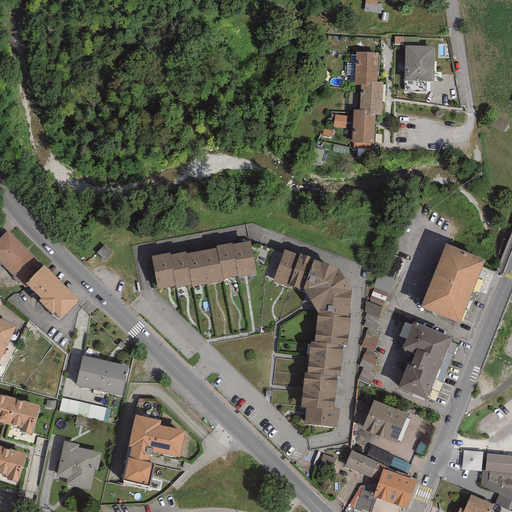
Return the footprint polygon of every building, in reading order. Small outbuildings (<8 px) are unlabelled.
[(377,0),(365,0),(364,12),(381,15),(383,6),(377,5),(377,0)] [(434,49),(405,48),(404,82),(433,83),(434,49)] [(378,55),(356,54),(355,86),(361,87),(376,87),(376,84),(378,55)] [(376,84),(376,87),(361,87),(360,111),(360,115),(375,116),(381,116),(382,84),(376,84)] [(375,116),(360,115),(360,111),(353,112),(351,144),(374,146),(375,116)] [(347,117),(335,116),(333,127),(345,129),(347,117)] [(7,235),(0,241),(0,267),(59,324),(78,304),(7,235)] [(250,245),(151,259),(155,289),(254,276),(250,245)] [(483,264),(444,249),(422,310),(461,324),(483,264)] [(318,263),(284,253),(272,285),(286,290),(287,286),(304,292),(319,312),(347,317),(351,294),(340,272),(318,263)] [(378,273),(370,299),(386,303),(393,277),(378,273)] [(367,382),(386,305),(368,301),(363,325),(367,326),(362,346),(366,347),(358,379),(367,382)] [(347,317),(319,312),(307,375),(300,409),(307,411),(303,425),(337,428),(338,389),(348,338),(347,317)] [(0,363),(16,329),(0,321),(0,363)] [(415,326),(404,352),(415,356),(400,392),(428,404),(454,342),(415,326)] [(82,359),(76,386),(122,396),(128,369),(82,359)] [(0,396),(0,424),(34,434),(42,408),(0,396)] [(63,396),(59,410),(104,420),(107,406),(63,396)] [(372,402),(361,432),(398,445),(409,416),(372,402)] [(161,424),(135,419),(129,452),(132,452),(131,457),(150,461),(151,454),(181,460),(186,433),(160,429),(161,424)] [(103,452),(63,443),(54,482),(88,490),(90,482),(96,483),(103,452)] [(482,469),(483,449),(463,449),(463,469),(482,469)] [(0,450),(0,479),(20,485),(28,459),(0,450)] [(378,464),(351,452),(344,468),(371,479),(378,464)] [(511,456),(486,455),(485,471),(482,471),(480,486),(511,500),(511,456)] [(152,466),(129,461),(125,480),(148,485),(152,466)] [(416,483),(383,471),(373,499),(405,511),(416,483)] [(491,511),(494,506),(470,496),(463,511),(491,511)]
